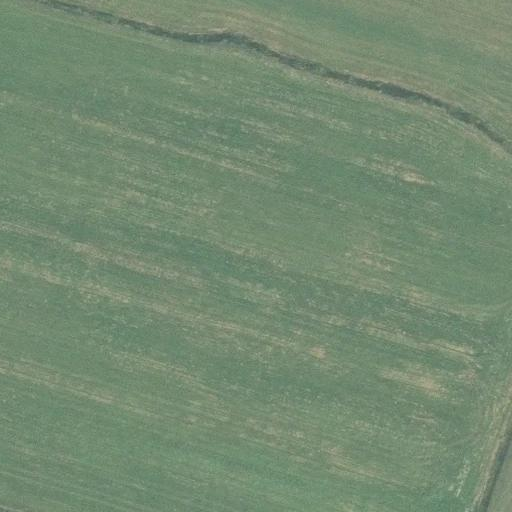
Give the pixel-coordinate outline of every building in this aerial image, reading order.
[(127,18),(114,59),(145,69),(151,48),(172,54),(187,8),(160,0),(153,0),(146,23),(127,18)] [(212,30),(205,50),(224,55),(222,60),(246,67),(247,63),(259,66),(265,46),(253,42),(263,13),(239,6),(230,35),(212,30)] [(309,29),(295,75),(329,86),(331,80),(347,85),(355,58),(339,53),(343,40),(309,29)] [(385,49),(371,93),(388,99),(392,85),(426,95),(435,67),(429,65),(430,63),(385,49)] [(453,74),(442,108),(459,113),(454,129),(466,132),(471,117),(488,122),(488,121),(505,126),(511,102),(511,96),(497,92),(499,88),(482,83),(482,80),(470,77),(469,79),(453,74)] [(17,185),(3,230),(38,241),(41,230),(58,235),(72,190),(50,183),(47,194),(17,185)] [(108,217),(94,263),(128,273),(137,243),(150,247),(158,220),(146,217),(142,228),(108,217)] [(262,313),(320,332),(332,295),(278,278),(283,264),(269,260),(269,258),(263,256),(253,288),(268,293),(262,313)] [(361,301),(355,320),(367,323),(360,345),(384,353),(396,314),(372,306),(373,304),(361,301)] [(396,314),(384,353),(407,360),(414,338),(426,342),(431,323),(420,319),(419,321),(396,314)] [(459,331),(453,350),(465,354),(458,375),(482,383),(494,344),(470,336),(471,335),(459,331)] [(511,349),(494,344),(482,383),(505,390),(511,369),(511,349)] [(34,347),(20,390),(42,397),(45,388),(83,399),(93,369),(78,365),(80,361),(34,347)] [(111,360),(96,410),(130,420),(131,418),(153,425),(163,394),(140,387),(145,370),(111,360)] [(193,386),(180,433),(212,442),(211,448),(231,453),(241,418),(222,413),(227,396),(193,386)] [(249,421),(238,457),(252,462),(256,449),(308,465),(319,428),(318,428),(319,423),(302,417),(300,422),(285,418),(284,421),(267,416),(264,425),(249,421)] [(332,451),(318,496),(352,507),(356,493),(378,500),(395,446),(373,439),(372,441),(357,437),(351,457),(332,451)] [(421,460),(410,494),(434,501),(430,511),(455,511),(457,508),(464,510),(474,476),(421,460)] [(511,511),(511,482),(503,479),(492,511),(511,511)]
